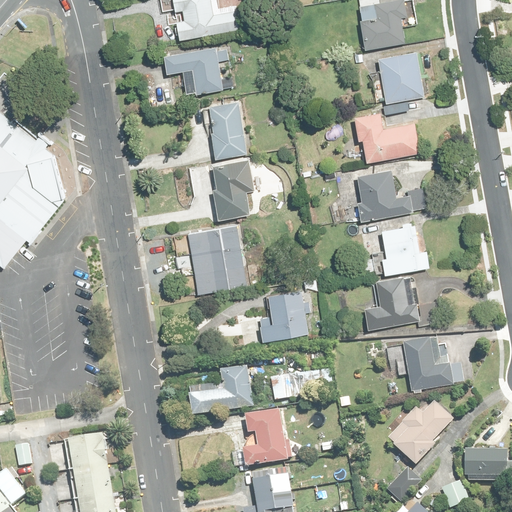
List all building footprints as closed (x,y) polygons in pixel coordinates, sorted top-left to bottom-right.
[(194,0),(162,0),(159,1),(163,22),(170,21),(171,29),(164,30),(168,51),(229,40),(226,19),(199,24),(197,16),(194,0)] [(353,7),(356,29),(354,29),(357,57),(400,53),(398,33),(401,33),(399,9),(378,11),(377,4),(353,7)] [(182,109),(211,105),(204,57),(151,63),(154,85),(178,83),(182,109)] [(412,61),(371,67),(378,111),(419,105),(412,61)] [(47,139),(0,103),(0,258),(62,178),(51,141),(47,139)] [(227,112),(194,118),(203,171),(236,165),(227,112)] [(378,119),(348,125),(356,171),(386,165),(415,160),(409,131),(381,136),(378,119)] [(229,171),(196,176),(204,231),(237,226),(229,171)] [(415,174),(341,188),(349,233),(423,219),(415,174)] [(424,254),(416,255),(411,226),(379,232),(384,261),(377,262),(380,278),(426,269),(424,254)] [(222,235),(170,243),(180,306),(232,298),(222,235)] [(412,277),(385,281),(388,305),(370,308),(374,329),(419,322),(416,301),(412,277)] [(305,285),(264,292),(268,318),(255,320),(257,338),(312,330),(309,312),(305,285)] [(438,396),(437,395),(446,393),(439,364),(432,365),(429,347),(394,353),(402,401),(438,396)] [(334,394),(331,370),(272,377),(275,401),(334,394)] [(246,416),(243,393),(240,376),(214,380),(216,391),(177,397),(182,425),(246,416)] [(352,396),(341,398),(343,409),(354,407),(352,396)] [(448,432),(429,413),(419,423),(408,413),(381,444),(390,452),(387,454),(407,473),(448,432)] [(251,454),(233,457),(236,476),(285,468),(282,449),(277,450),(276,436),(272,416),(239,423),(243,443),(249,442),(251,454)] [(111,511),(99,431),(63,436),(75,511),(111,511)] [(33,464),(30,445),(17,448),(21,467),(33,464)] [(502,458),(459,458),(459,489),(502,489),(502,458)] [(399,511),(417,493),(400,477),(381,497),(396,511),(399,511)] [(287,511),(285,481),(244,485),(247,511),(287,511)] [(0,511),(19,511),(0,487),(0,511)] [(455,490),(436,496),(440,511),(451,511),(461,509),(455,490)]
